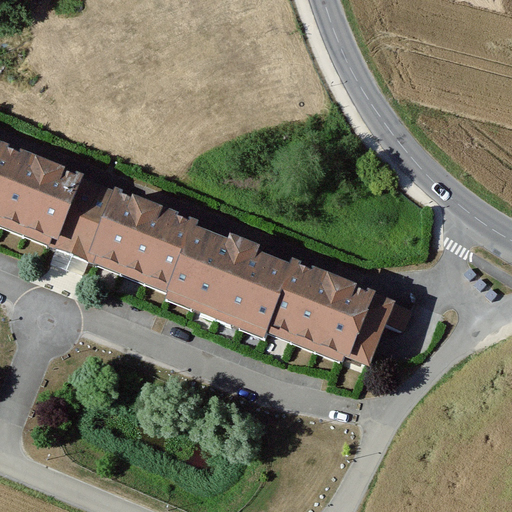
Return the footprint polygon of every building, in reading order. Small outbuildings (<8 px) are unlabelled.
[(0,215),(58,239),(81,184),(1,151),(0,153),(0,215)] [(90,260),(93,253),(117,199),(81,184),(58,239),(71,245),(68,251),(90,260)] [(93,253),(172,285),(192,235),(194,230),(117,199),(93,253)] [(267,330),(270,325),(289,276),(252,261),(254,256),(231,246),(229,251),(192,235),(172,285),(170,291),(204,304),(200,313),(230,325),(234,316),(267,330)] [(376,340),(388,308),(292,271),(289,276),(270,325),(366,364),(376,340)] [(393,306),(385,326),(399,332),(403,329),(410,313),(393,306)]
